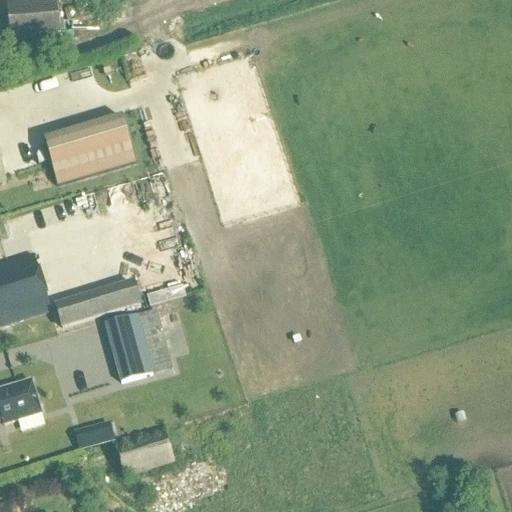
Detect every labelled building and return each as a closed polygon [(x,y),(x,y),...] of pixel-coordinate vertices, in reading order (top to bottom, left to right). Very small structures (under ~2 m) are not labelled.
[(61,5),(11,8),(14,49),(64,46),(61,5)] [(57,191),(136,169),(122,120),(44,144),(57,191)] [(0,332),(52,316),(34,259),(0,269),(0,332)] [(52,306),(59,329),(139,305),(132,282),(52,306)] [(152,369),(171,364),(158,314),(105,328),(121,388),(154,378),(152,369)] [(0,422),(2,421),(5,429),(42,418),(33,385),(0,394),(0,422)] [(114,450),(124,483),(175,468),(165,435),(114,450)]
